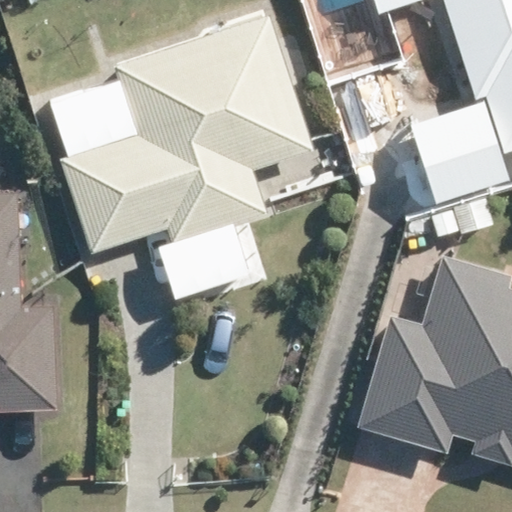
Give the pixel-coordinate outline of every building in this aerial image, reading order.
[(511,0),(435,0),(467,94),(476,91),(495,149),(511,143),(511,0)] [(45,35),(37,7),(11,15),(19,43),(45,35)] [(55,152),(51,152),(83,247),(162,222),(168,241),(262,210),(247,164),(307,144),(263,12),(109,63),(115,77),(39,101),(55,152)] [(0,410),(55,409),(52,307),(14,309),(11,195),(0,195),(0,410)] [(484,199),(451,209),(458,236),(492,226),(484,199)] [(511,287),(495,282),(498,271),(430,250),(410,319),(380,311),(347,423),(435,449),(442,428),(463,434),(507,448),(511,449),(511,287)]
